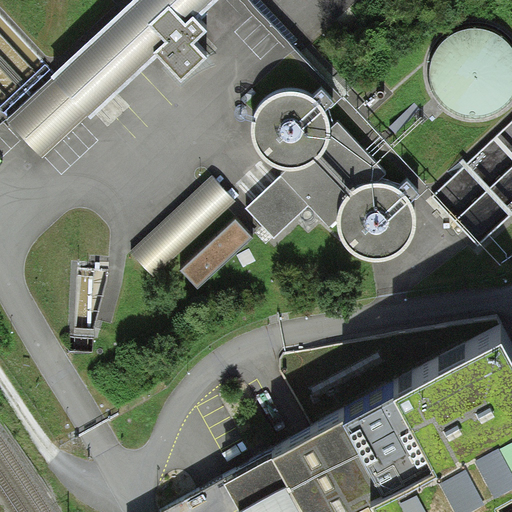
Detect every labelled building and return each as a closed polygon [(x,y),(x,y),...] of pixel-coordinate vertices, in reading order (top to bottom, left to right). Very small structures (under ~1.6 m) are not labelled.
[(207,0),(129,0),(8,112),(43,148),(153,46),(178,73),(214,40),(201,26),(208,20),(199,9),(207,0)] [(498,31),(480,25),(459,27),(442,38),(431,56),(429,75),(436,94),(450,108),(469,115),(478,115),(489,113),(497,109),(506,102),(510,98),(511,94),(511,44),(498,31)] [(387,181),(375,179),(386,169),(338,116),(328,126),(324,111),(315,98),(302,90),(287,89),(272,93),(260,103),(253,116),(252,132),(258,146),(268,157),(287,165),(247,203),(276,233),(309,202),(328,222),(337,214),(339,227),(345,239),(354,248),(366,254),(379,255),(392,251),(403,244),(410,233),(414,221),(413,208),(408,196),(399,187),(387,181)] [(233,197),(210,173),(131,247),(154,271),(233,197)] [(236,213),(184,261),(196,274),(248,226),(236,213)] [(511,318),(502,301),(230,460),(260,511),(498,511),(496,508),(511,498),(511,491),(493,458),(511,446),(511,318)]
